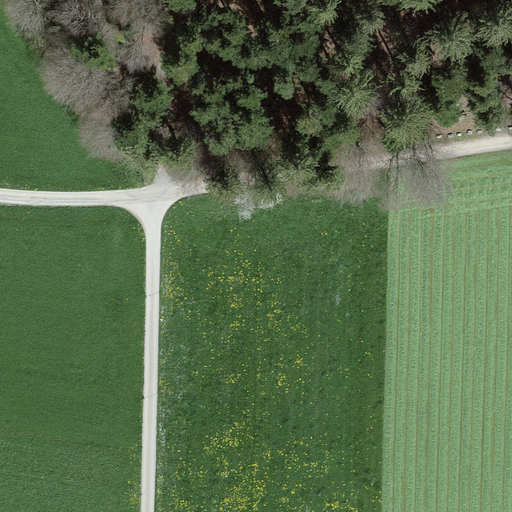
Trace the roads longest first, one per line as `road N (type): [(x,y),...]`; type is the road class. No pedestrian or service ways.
road 1 (track): [(155,193),(511,145)]
road 2 (track): [(155,193),(145,511)]
road 3 (track): [(153,0),(161,65),(155,193)]
road 4 (track): [(0,195),(155,193)]
